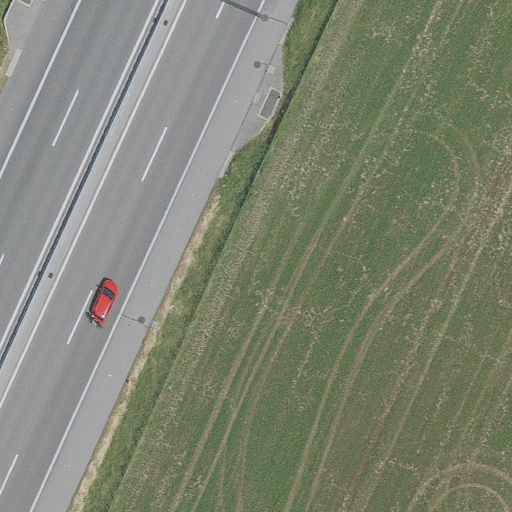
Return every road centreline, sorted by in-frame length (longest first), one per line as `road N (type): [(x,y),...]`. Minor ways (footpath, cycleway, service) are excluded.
road 1 (motorway): [(0,498),(227,0)]
road 2 (motorway): [(118,0),(0,257)]
